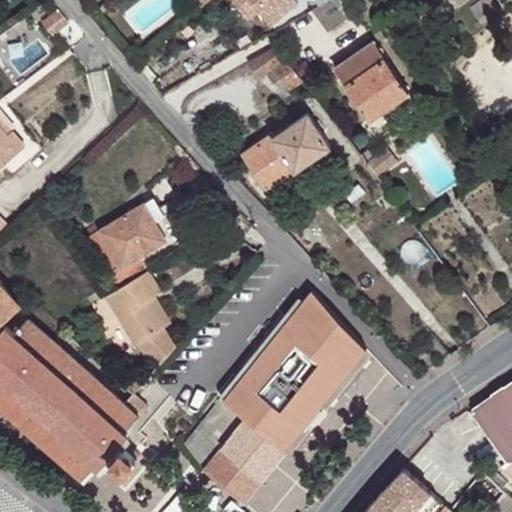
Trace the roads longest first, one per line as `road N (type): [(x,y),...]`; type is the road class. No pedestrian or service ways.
road 1 (residential): [(432,398),(67,0)]
road 2 (secondary): [(337,511),(432,398)]
